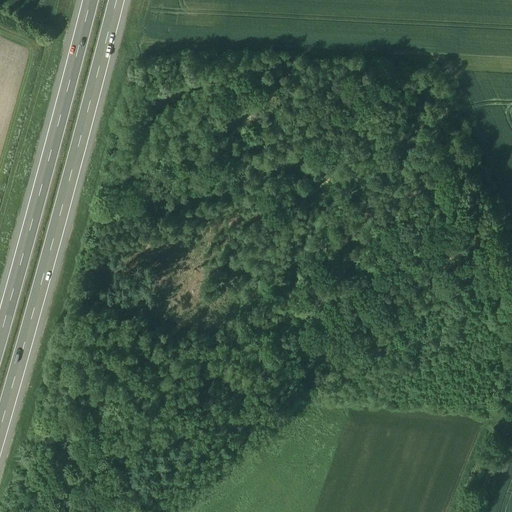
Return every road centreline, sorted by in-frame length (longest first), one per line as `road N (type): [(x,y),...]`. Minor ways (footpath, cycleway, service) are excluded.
road 1 (motorway): [(0,448),(124,0)]
road 2 (motorway): [(91,0),(0,343)]
